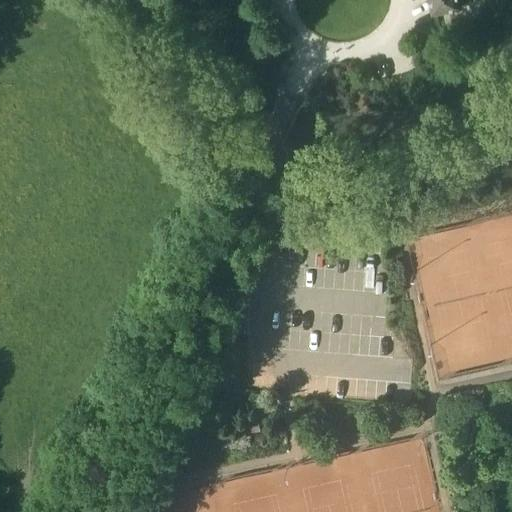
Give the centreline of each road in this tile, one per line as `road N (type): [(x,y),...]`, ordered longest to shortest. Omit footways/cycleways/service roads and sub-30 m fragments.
road 1 (unclassified): [(89,511),(259,168)]
road 2 (residential): [(259,168),(212,130),(115,0)]
